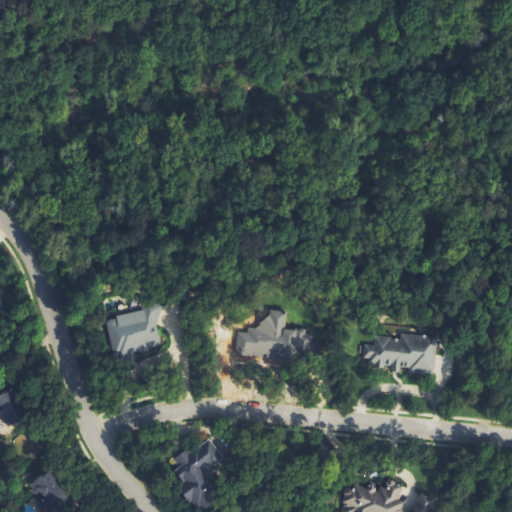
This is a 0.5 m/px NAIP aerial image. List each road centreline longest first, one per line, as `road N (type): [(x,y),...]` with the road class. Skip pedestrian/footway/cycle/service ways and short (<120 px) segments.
road 1 (residential): [(87,436),(136,418),(210,407),(511,438)]
road 2 (tertiary): [(0,211),(35,267),(87,436),(146,511)]
